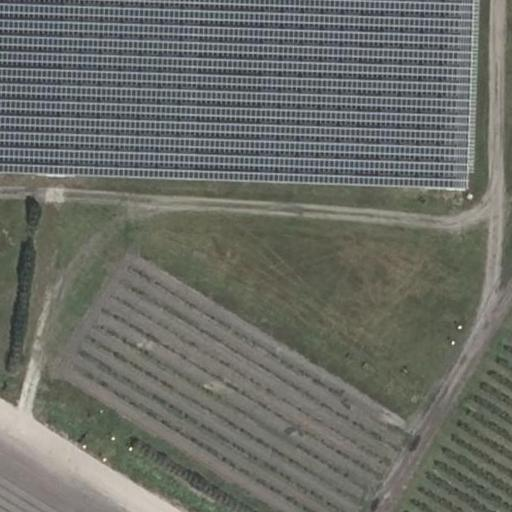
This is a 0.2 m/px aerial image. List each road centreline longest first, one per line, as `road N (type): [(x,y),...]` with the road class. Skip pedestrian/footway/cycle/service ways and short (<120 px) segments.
road 1 (track): [(457,387),(495,245),(501,0)]
road 2 (track): [(511,300),(368,511)]
road 3 (track): [(156,511),(0,415)]
